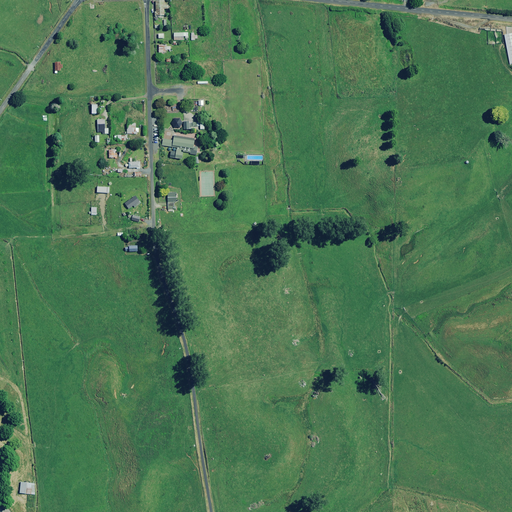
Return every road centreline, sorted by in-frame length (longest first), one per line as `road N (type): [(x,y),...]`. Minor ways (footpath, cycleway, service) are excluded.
road 1 (unclassified): [(152,224),(183,337),(210,511)]
road 2 (tertiary): [(511,19),(322,0)]
road 3 (tertiary): [(0,108),(79,0)]
road 4 (residential): [(147,92),(152,224)]
road 5 (residential): [(49,103),(53,234)]
